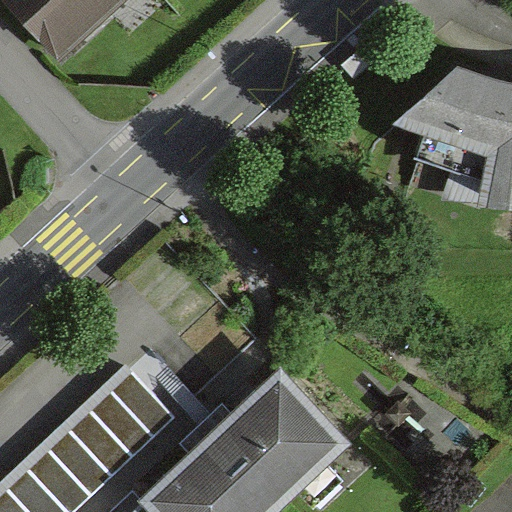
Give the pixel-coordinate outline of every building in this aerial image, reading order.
[(3,0),(58,60),(126,0),(3,0)] [(511,88),(510,88),(458,72),(400,128),(421,141),(415,169),(486,193),(481,218),(511,219),(511,88)] [(124,364),(0,481),(0,511),(66,511),(172,416),(124,364)] [(277,372),(209,435),(276,507),(343,444),(277,372)] [(209,435),(141,498),(154,511),(269,511),(276,507),(209,435)] [(154,511),(141,498),(125,511),(154,511)]
